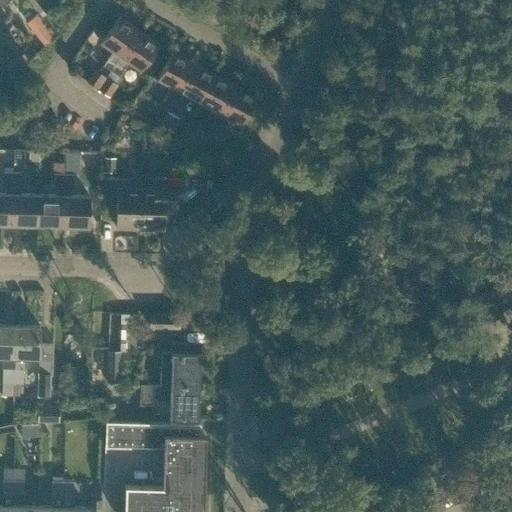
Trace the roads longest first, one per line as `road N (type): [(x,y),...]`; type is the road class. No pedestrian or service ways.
road 1 (unclassified): [(238,511),(248,273),(300,86)]
road 2 (residential): [(300,86),(143,0)]
road 3 (residential): [(102,0),(53,78),(98,115)]
road 4 (residential): [(133,277),(0,267)]
